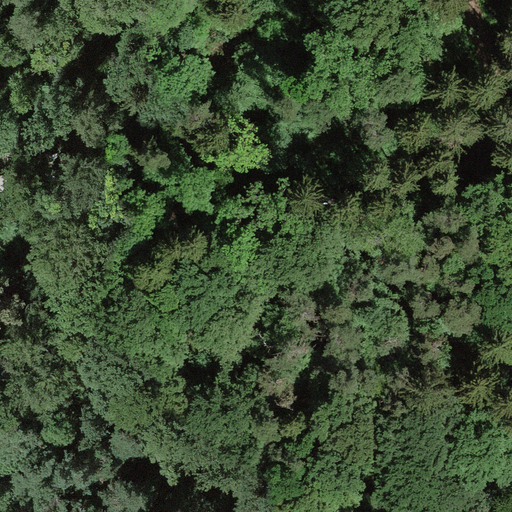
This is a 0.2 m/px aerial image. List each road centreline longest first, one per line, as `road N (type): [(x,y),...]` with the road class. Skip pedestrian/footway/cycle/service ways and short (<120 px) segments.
road 1 (track): [(511,201),(260,231),(178,226),(0,185)]
road 2 (track): [(511,149),(467,0)]
